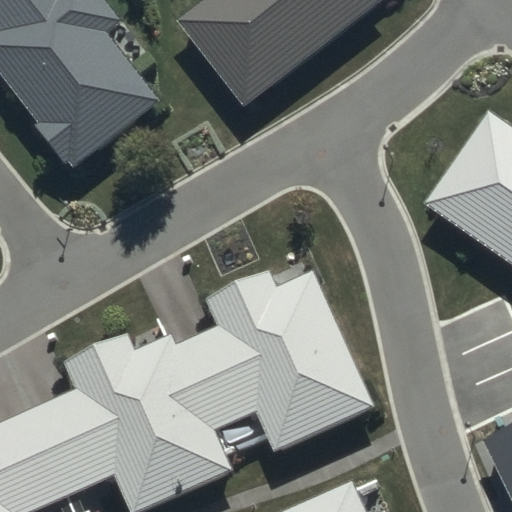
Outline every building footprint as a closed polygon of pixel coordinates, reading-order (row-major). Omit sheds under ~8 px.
[(0,0),(0,77),(76,176),(164,108),(111,39),(127,27),(106,0),(0,0)] [(215,0),(180,28),(248,115),(389,6),(384,0),(215,0)] [(511,137),(490,122),(434,202),(511,257),(511,137)] [(0,511),(51,511),(121,482),(133,511),(158,511),(236,479),(219,440),(264,421),(281,459),(381,416),(321,278),(283,294),(276,278),(210,307),(221,332),(180,349),(176,340),(137,357),(132,346),(69,373),(80,398),(0,431),(0,511)] [(511,439),(487,452),(511,506),(511,439)] [(356,511),(349,495),(310,511),(356,511)]
